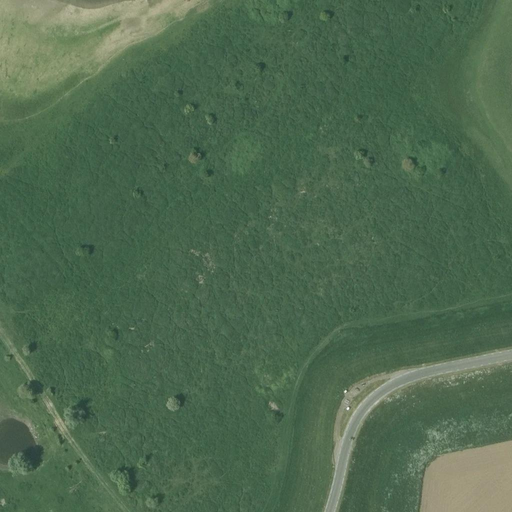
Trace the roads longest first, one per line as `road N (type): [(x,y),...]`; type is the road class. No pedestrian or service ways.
road 1 (tertiary): [(330,511),(350,433),(379,393),(419,374),(511,356)]
road 2 (track): [(341,465),(336,439),(344,405),(366,385),(402,381)]
